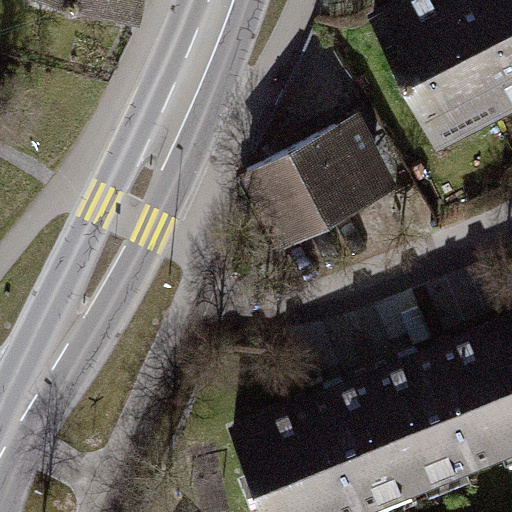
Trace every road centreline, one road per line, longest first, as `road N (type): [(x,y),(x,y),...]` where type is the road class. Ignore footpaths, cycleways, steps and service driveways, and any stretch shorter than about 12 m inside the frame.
road 1 (secondary): [(210,0),(128,219),(0,455)]
road 2 (residential): [(511,215),(301,312)]
